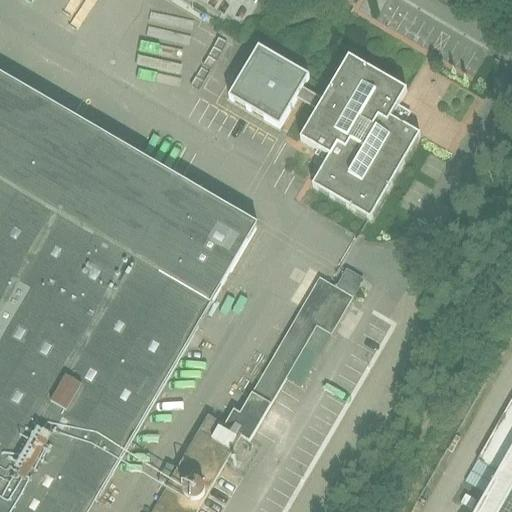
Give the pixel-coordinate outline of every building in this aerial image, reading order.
[(243,25),(256,0),(220,0),(232,6),(235,0),(239,0),(242,2),(233,19),(243,25)] [(328,158),(308,194),(366,226),(414,139),(385,123),(404,89),(345,57),(321,100),(302,90),(308,80),(256,52),(228,103),(279,131),(295,101),(315,112),(299,142),(328,158)] [(0,511),(79,511),(248,226),(0,81),(0,511)] [(335,292),(318,282),(232,431),(251,442),(316,329),(332,338),(363,283),(346,273),(335,292)] [(207,419),(153,511),(198,511),(240,438),(207,419)] [(511,511),(511,476),(491,511),(511,511)]
